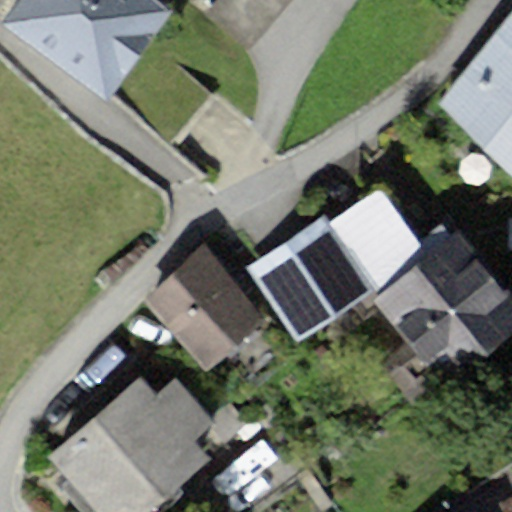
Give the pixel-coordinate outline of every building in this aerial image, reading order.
[(177,11),(162,0),(26,0),(8,24),(108,100),(177,11)] [(292,0),(216,0),(204,14),(249,52),(292,0)] [(511,10),(439,104),(511,176),(511,10)] [(173,145),(213,98),(170,62),(130,109),(173,145)] [(380,188),(331,224),(380,290),(461,230),(449,214),(419,238),(380,188)] [(324,215),(249,269),(298,343),(371,296),(380,290),(331,224),(324,215)] [(511,292),(461,230),(380,290),(371,296),(441,388),(511,331),(511,292)] [(299,354),(205,247),(142,302),(206,375),(227,357),(256,391),(299,354)] [(142,377),(49,457),(96,511),(147,511),(212,457),(197,439),(216,423),(177,378),(158,395),(142,377)] [(511,511),(511,498),(500,504),(504,511),(511,511)]
